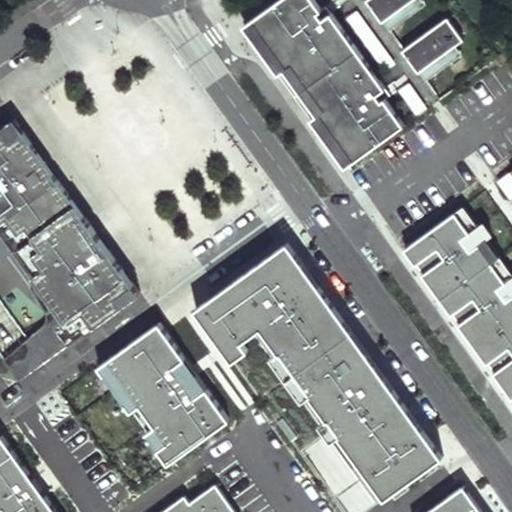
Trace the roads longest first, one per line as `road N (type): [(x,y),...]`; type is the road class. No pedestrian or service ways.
road 1 (residential): [(11,402),(301,198)]
road 2 (residential): [(483,444),(301,198)]
road 3 (residential): [(128,511),(256,427),(314,511)]
road 4 (residential): [(301,198),(164,0)]
road 5 (residential): [(11,402),(87,511)]
